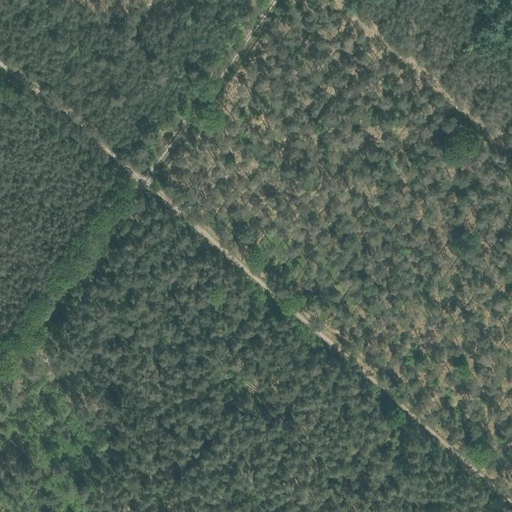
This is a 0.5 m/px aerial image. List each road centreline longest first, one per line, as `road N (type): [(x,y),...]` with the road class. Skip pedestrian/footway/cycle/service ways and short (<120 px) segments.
road 1 (track): [(511,504),(141,178),(0,66)]
road 2 (track): [(272,0),(0,371)]
